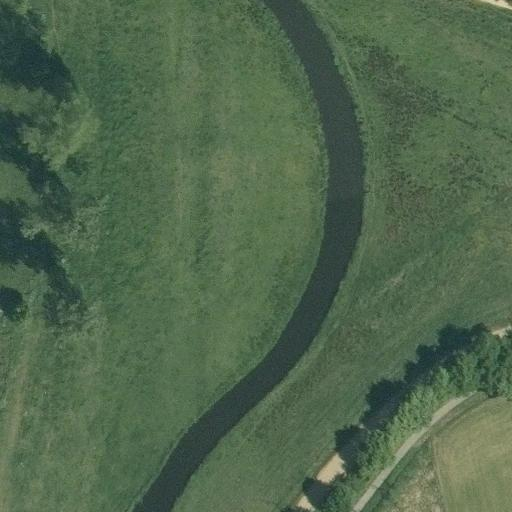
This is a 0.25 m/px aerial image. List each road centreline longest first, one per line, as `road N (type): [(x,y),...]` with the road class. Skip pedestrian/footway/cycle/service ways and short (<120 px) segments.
road 1 (track): [(511,331),(386,411),(299,511)]
road 2 (track): [(38,307),(0,479)]
